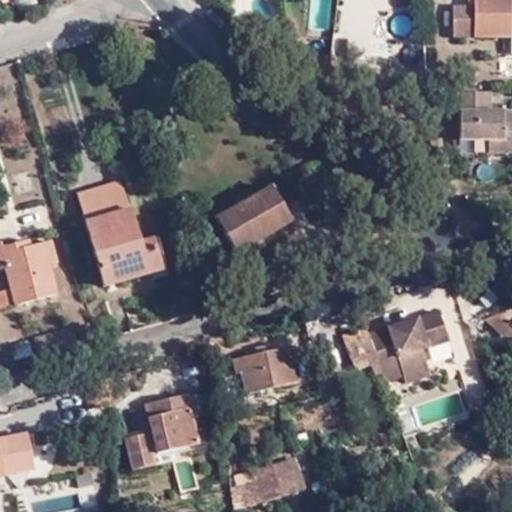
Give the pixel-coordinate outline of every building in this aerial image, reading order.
[(511,0),(475,0),(476,5),(455,5),(455,35),(511,35),(511,0)] [(511,109),(490,110),(490,91),(458,92),(459,139),(488,139),(488,150),(511,149),(511,109)] [(466,153),(488,153),(488,139),(466,139),(466,153)] [(114,265),(118,280),(159,268),(153,243),(141,247),(122,180),(78,193),(99,270),(114,265)] [(251,245),(263,239),(292,223),(271,186),(216,217),(236,254),(251,245)] [(183,203),(171,206),(178,226),(189,222),(183,203)] [(267,245),(263,239),(251,245),(255,252),(267,245)] [(13,289),(17,306),(58,294),(44,244),(22,249),(19,243),(3,247),(2,242),(0,242),(0,269),(7,268),(13,289)] [(293,286),(293,287),(321,279),(315,254),(287,262),(288,267),(289,272),(293,286)] [(103,284),(118,280),(114,265),(99,270),(103,284)] [(260,297),(293,287),(293,286),(289,272),(288,267),(254,277),(260,297)] [(0,310),(17,306),(13,289),(0,292),(0,310)] [(493,321),(511,338),(511,307),(502,311),(493,321)] [(368,332),(385,384),(405,378),(431,370),(425,350),(450,342),(439,309),(368,332)] [(74,328),(35,340),(40,357),(79,346),(74,328)] [(243,377),(246,396),(299,386),(291,350),(235,361),(238,378),(243,377)] [(431,370),(405,378),(408,385),(433,377),(431,370)] [(155,452),(172,448),(196,443),(185,394),(144,403),(152,439),(155,452)] [(152,463),(147,440),(146,433),(124,437),(130,468),(152,463)] [(0,474),(3,474),(33,468),(26,434),(0,439),(0,474)] [(152,439),(147,440),(152,463),(174,458),(172,448),(155,452),(152,439)] [(256,473),(232,479),(237,508),(304,490),(296,462),(271,468),(256,473)] [(152,463),(130,468),(130,471),(152,465),(152,463)]
